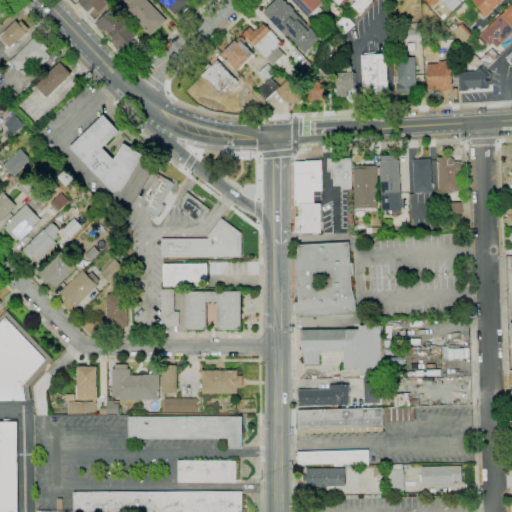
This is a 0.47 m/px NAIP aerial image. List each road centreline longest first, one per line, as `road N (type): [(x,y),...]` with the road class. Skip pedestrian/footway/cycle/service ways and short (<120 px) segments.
road 1 (residential): [(481,122),(491,511)]
road 2 (residential): [(277,348),(84,348),(0,260)]
road 3 (secondary): [(281,511),(276,244)]
road 4 (secondary): [(133,90),(154,129),(276,230)]
road 5 (tertiary): [(511,120),(344,131)]
road 6 (tertiary): [(275,135),(190,127),(133,90)]
road 7 (residential): [(224,0),(133,90)]
road 8 (tertiary): [(133,90),(44,0)]
